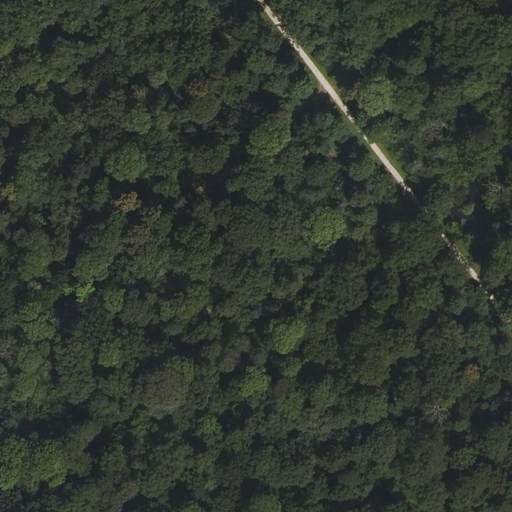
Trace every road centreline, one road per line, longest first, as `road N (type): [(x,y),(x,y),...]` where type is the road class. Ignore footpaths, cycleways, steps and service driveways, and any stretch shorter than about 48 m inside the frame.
road 1 (track): [(446,0),(0,344)]
road 2 (track): [(258,0),(511,326)]
